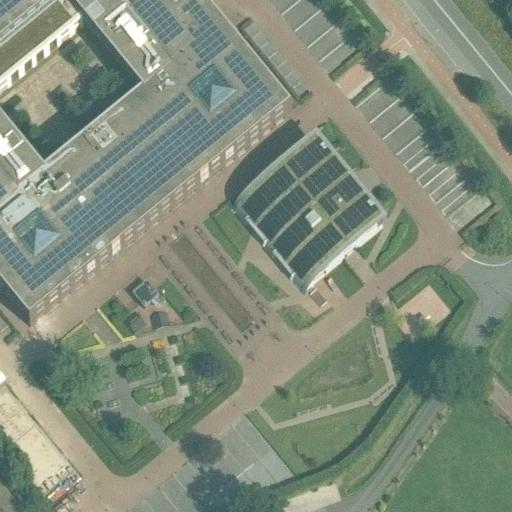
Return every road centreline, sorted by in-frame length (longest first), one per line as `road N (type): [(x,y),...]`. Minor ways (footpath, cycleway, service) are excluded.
road 1 (residential): [(335,511),(369,496),(387,474),(511,292)]
road 2 (unknown): [(505,301),(424,229),(325,106)]
road 3 (residential): [(511,95),(433,0)]
